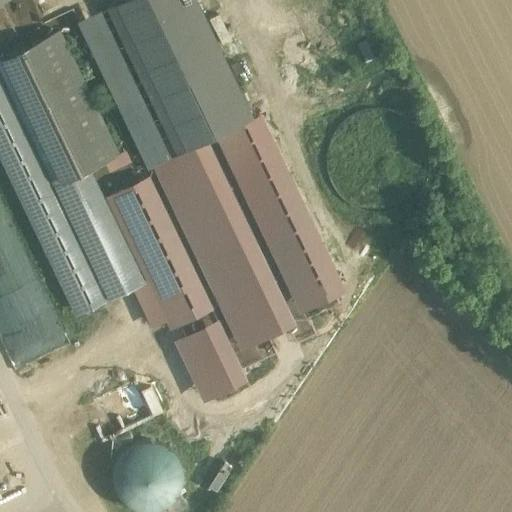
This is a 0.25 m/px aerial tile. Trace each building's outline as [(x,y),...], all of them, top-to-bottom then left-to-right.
[(74,0),(81,11),(99,0),(74,0)] [(195,0),(119,0),(109,5),(178,149),(250,115),(195,0)] [(171,153),(102,8),(78,20),(147,164),(171,153)] [(59,29),(4,56),(62,177),(80,168),(117,150),(59,29)] [(0,81),(0,147),(77,308),(102,296),(0,81)] [(96,203),(80,168),(62,177),(115,290),(133,282),(96,203)] [(154,326),(208,301),(149,178),(96,203),(133,282),(154,326)] [(124,511),(132,511),(150,501),(156,511),(168,511),(183,503),(172,487),(182,480),(150,430),(94,466),(124,511)]
